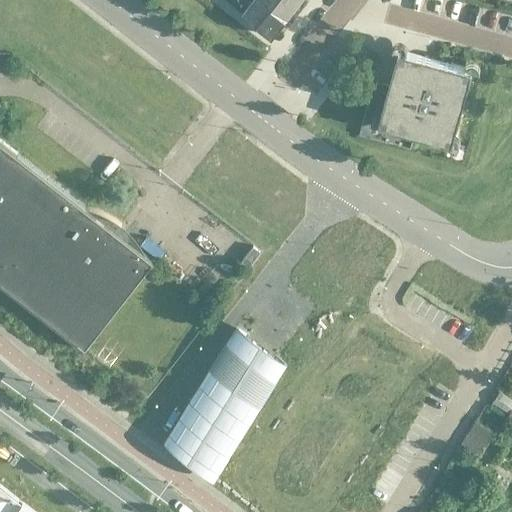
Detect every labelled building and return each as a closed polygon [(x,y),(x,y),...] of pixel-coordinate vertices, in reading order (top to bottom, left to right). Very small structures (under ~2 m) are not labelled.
[(286,19),(261,0),(253,0),(243,13),(272,36),(286,19)] [(298,3),(294,0),(261,0),(286,19),(298,3)] [(452,142),(472,69),(399,49),(379,122),(452,142)] [(116,231),(122,224),(118,221),(114,218),(110,216),(106,214),(101,212),(97,210),(90,208),(85,206),(0,139),(0,281),(85,348),(86,347),(154,260),(116,231)] [(252,261),(260,251),(253,246),(245,256),(252,261)] [(261,406),(276,379),(284,367),(234,328),(226,340),(209,366),(210,366),(167,435),(218,474),(260,405),(261,406)] [(464,444),(484,452),(494,427),(474,420),(464,444)] [(0,511),(35,511),(0,484),(0,511)]
